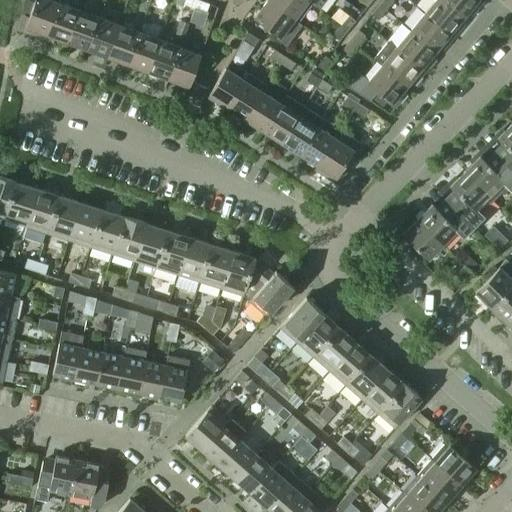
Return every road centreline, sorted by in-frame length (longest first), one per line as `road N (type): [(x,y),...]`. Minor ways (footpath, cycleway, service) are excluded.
road 1 (residential): [(333,236),(226,181),(50,118),(23,98)]
road 2 (residential): [(504,0),(344,192),(333,236)]
road 3 (residential): [(511,439),(345,296),(324,268),(333,236)]
road 4 (residential): [(207,511),(123,439),(0,419)]
road 5 (residential): [(511,362),(360,213)]
road 6 (residential): [(360,213),(511,65)]
